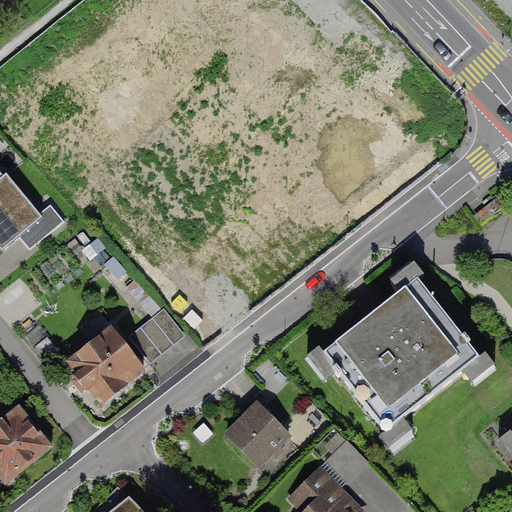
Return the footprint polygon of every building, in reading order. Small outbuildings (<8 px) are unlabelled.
[(86,154),(195,49),(168,21),(59,126),(86,154)] [(191,95),(263,189),(298,162),(226,68),(191,95)] [(282,127),(312,97),(287,72),(257,103),(282,127)] [(365,187),(397,157),(403,163),(448,121),(407,78),(330,150),(365,187)] [(200,250),(247,206),(165,120),(118,164),(200,250)] [(5,181),(0,185),(0,253),(3,257),(42,224),(5,181)] [(389,444),(480,366),(408,282),(317,360),(389,444)] [(189,341),(167,313),(142,333),(165,361),(189,341)] [(63,378),(97,419),(148,377),(114,336),(63,378)] [(305,448),(258,400),(225,432),(269,478),(305,448)] [(0,478),(7,488),(52,452),(15,407),(0,419),(0,478)] [(349,439),(338,449),(359,471),(370,460),(349,439)] [(279,511),(365,511),(325,469),(279,511)] [(139,511),(129,500),(114,511),(139,511)]
